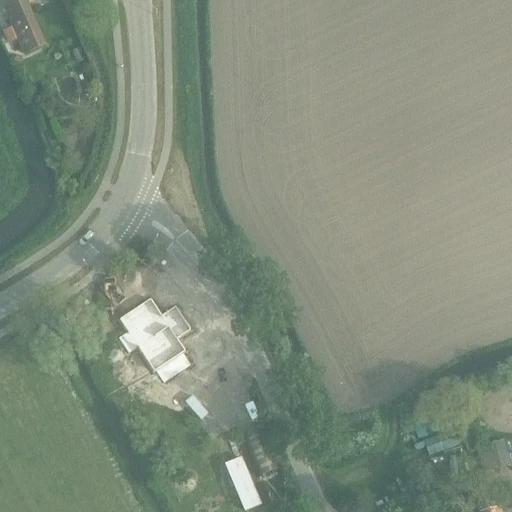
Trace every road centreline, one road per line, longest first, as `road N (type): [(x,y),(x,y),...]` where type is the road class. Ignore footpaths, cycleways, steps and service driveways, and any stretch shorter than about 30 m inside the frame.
road 1 (unclassified): [(318,511),(239,325),(206,272),(123,200)]
road 2 (tertiary): [(123,200),(144,95),(136,0)]
road 3 (tertiary): [(0,306),(92,247),(123,200)]
